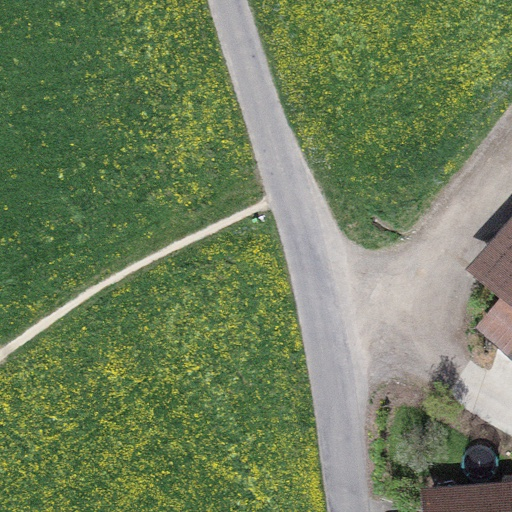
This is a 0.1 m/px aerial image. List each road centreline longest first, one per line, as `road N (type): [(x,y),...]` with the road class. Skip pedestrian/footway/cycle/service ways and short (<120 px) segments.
road 1 (residential): [(351,511),(295,190),(230,0)]
road 2 (track): [(323,320),(433,249),(511,152)]
